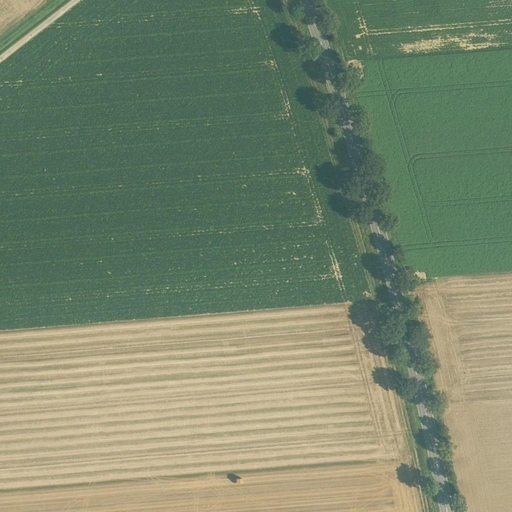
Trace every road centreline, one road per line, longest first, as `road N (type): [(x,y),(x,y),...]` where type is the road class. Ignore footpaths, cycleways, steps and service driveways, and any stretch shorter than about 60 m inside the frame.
road 1 (secondary): [(447,511),(400,288),(300,0)]
road 2 (track): [(282,0),(367,253),(426,511)]
